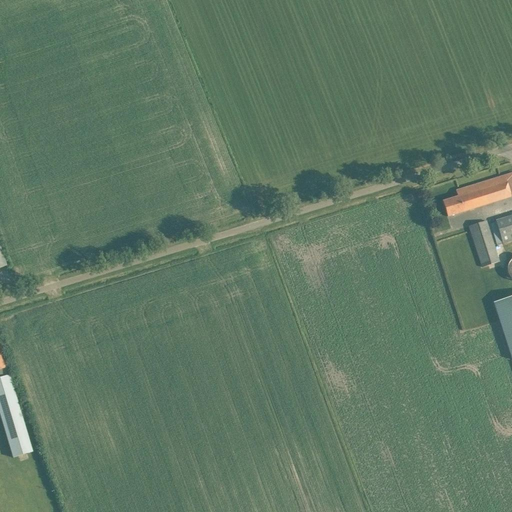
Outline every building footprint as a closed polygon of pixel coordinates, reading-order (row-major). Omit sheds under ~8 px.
[(442,201),(445,211),(447,217),(511,196),(511,173),(456,191),(458,196),(442,201)] [(511,216),(496,222),(490,223),(497,245),(511,240),(511,216)] [(499,261),(486,220),(468,226),(482,267),(499,261)] [(511,296),(493,303),(511,360),(511,359),(511,296)] [(0,377),(0,415),(13,458),(33,452),(10,375),(0,377)]
